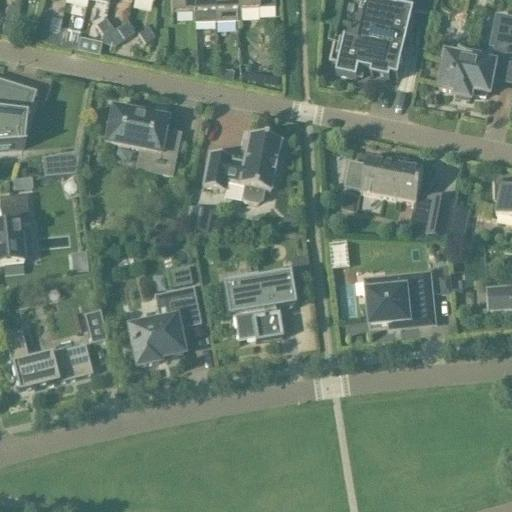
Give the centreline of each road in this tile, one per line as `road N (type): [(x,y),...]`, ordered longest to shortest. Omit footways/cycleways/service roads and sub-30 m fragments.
road 1 (residential): [(0,53),(511,157)]
road 2 (residential): [(0,453),(287,392),(511,366)]
